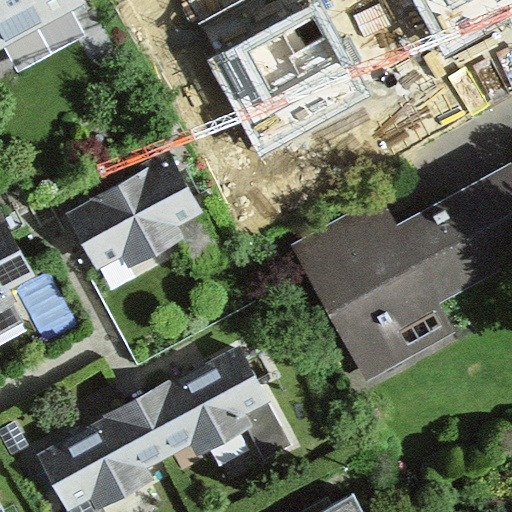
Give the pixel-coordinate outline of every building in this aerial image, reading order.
[(75,5),(72,0),(0,0),(0,59),(12,80),(78,42),(61,13),(75,5)] [(511,0),(405,0),(436,51),(511,6),(511,0)] [(92,209),(68,222),(95,273),(124,257),(129,267),(169,246),(165,238),(174,233),(195,272),(218,261),(170,170),(145,183),(143,178),(90,206),(92,209)] [(511,258),(511,179),(506,170),(391,233),(376,205),(294,250),(365,378),(447,332),(431,303),(511,258)] [(0,335),(12,329),(0,305),(0,300),(29,286),(1,233),(0,234),(0,335)] [(169,385),(135,404),(166,462),(189,450),(194,459),(244,432),(262,466),(289,451),(237,357),(172,392),(169,385)] [(166,462),(135,404),(97,424),(101,431),(38,465),(63,511),(103,511),(144,491),(137,478),(166,462)] [(353,511),(348,501),(329,511),(353,511)]
